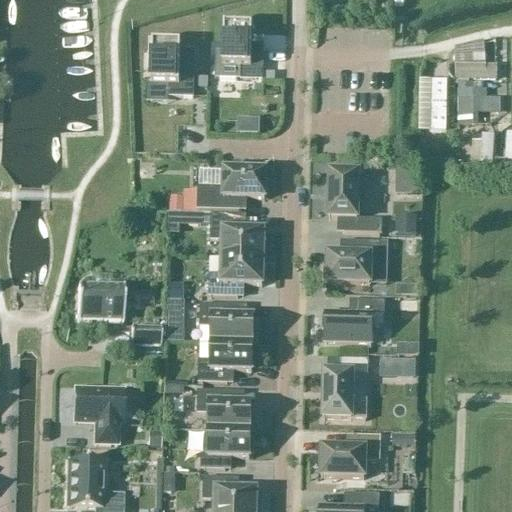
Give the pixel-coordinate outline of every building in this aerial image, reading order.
[(227,31),(227,51),(216,50),(215,82),(262,83),(263,47),(255,47),(255,32),(227,31)] [(171,103),(196,104),(197,74),(183,73),(183,50),(171,49),(171,45),(157,44),(157,49),(156,49),(155,62),(151,62),(150,78),(154,78),(154,91),(172,91),(171,103)] [(495,78),(495,66),(455,66),(455,78),(495,78)] [(262,75),(262,83),(273,84),(273,76),(262,75)] [(199,81),(198,90),(206,90),(207,81),(199,81)] [(429,134),(445,134),(446,82),(431,82),(429,134)] [(499,115),(499,99),(455,100),(455,115),(499,115)] [(259,137),(259,122),(238,122),(238,137),(259,137)] [(494,137),(482,136),(478,172),(491,173),(494,137)] [(244,205),(267,206),(268,178),(227,176),(226,194),(201,193),(200,216),(243,217),(244,205)] [(358,177),(329,176),(328,222),(344,223),(343,237),(381,238),(381,223),(357,223),(358,177)] [(183,199),(170,199),(169,214),(189,214),(189,203),(183,203),(183,199)] [(196,217),(195,229),(209,229),(209,217),(196,217)] [(219,244),(219,260),(261,262),(262,235),(239,234),(240,218),(209,217),(208,244),(219,244)] [(183,218),(169,218),(168,239),(183,239),(183,218)] [(416,220),(395,219),(395,238),(415,239),(416,220)] [(351,259),(327,258),(327,271),(323,271),(323,284),(326,284),(326,287),(370,288),(371,260),(379,260),(380,245),(352,245),(351,259)] [(154,252),(135,253),(136,275),(143,274),(143,264),(154,264),(154,252)] [(261,262),(219,260),(218,277),(207,276),(207,300),(237,300),(237,288),(261,289),(261,262)] [(184,287),(167,287),(167,303),(183,303),(184,287)] [(400,288),(399,299),(418,300),(418,289),(400,288)] [(123,290),(77,290),(76,325),(122,326),(123,290)] [(13,299),(14,310),(32,308),(30,297),(13,299)] [(395,302),(396,314),(414,313),(413,301),(395,302)] [(355,318),(325,317),(325,320),(322,320),(322,332),(325,332),(324,346),(371,347),(371,330),(383,331),(384,305),(356,304),(355,318)] [(213,332),(213,347),(255,348),(255,323),(232,323),(232,310),(202,309),(201,332),(213,332)] [(160,331),(130,331),(130,348),(160,349),(160,331)] [(255,348),(213,347),(212,366),(200,365),(200,388),(229,389),(230,377),(254,378),(255,348)] [(339,376),(323,376),(322,422),(366,423),(366,402),(351,402),(352,378),(367,378),(368,363),(339,362),(339,376)] [(393,363),(380,363),(379,381),(393,381),(393,363)] [(122,395),(74,393),(73,427),(93,427),(93,449),(117,450),(117,428),(121,428),(122,395)] [(210,419),(210,434),(252,435),(253,409),(229,409),(229,396),(199,396),(198,418),(210,419)] [(252,435),(210,434),(209,461),(202,461),(202,474),(227,475),(227,463),(251,464),(252,435)] [(352,453),(321,452),(321,455),(318,455),(318,467),(321,467),(320,481),(364,482),(365,465),(380,466),(380,440),(352,439),(352,453)] [(104,465),(68,464),(66,511),(122,511),(123,498),(103,497),(104,465)] [(133,475),(133,487),(150,486),(149,474),(133,475)] [(160,476),(160,493),(172,493),(172,476),(160,476)] [(216,505),(215,511),(257,511),(258,496),(234,495),(234,483),(204,482),(204,504),(216,505)] [(350,511),(319,511),(378,511),(378,498),(350,498),(350,511)]
